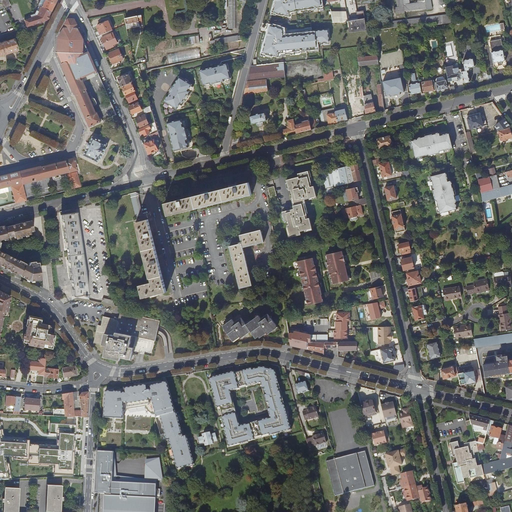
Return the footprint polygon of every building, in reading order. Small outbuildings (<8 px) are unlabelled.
[(0,0),(5,8),(11,5),(8,0),(0,0)] [(52,11),(55,4),(47,0),(46,0),(43,7),(52,11)] [(275,0),(272,13),(289,18),(290,13),(324,8),(323,3),(322,0),(275,0)] [(417,0),(418,2),(411,3),(410,0),(397,0),(398,6),(395,7),(395,11),(396,12),(398,12),(405,12),(405,11),(427,8),(427,9),(432,8),(430,0),(417,0)] [(357,12),(364,11),(363,2),(356,4),(357,12)] [(47,20),(52,11),(43,7),(38,4),(35,9),(38,11),(37,14),(36,13),(36,14),(24,20),(27,26),(27,27),(47,20)] [(348,21),(347,10),(332,11),(333,22),(348,21)] [(367,30),(364,11),(357,12),(358,19),(349,21),(349,23),(350,32),(350,33),(367,30)] [(450,14),(406,20),(407,25),(424,23),(438,22),(438,24),(451,23),(450,14)] [(140,22),(143,21),(142,15),(125,19),(126,25),(127,29),(132,28),(131,24),(140,22)] [(63,64),(74,59),(90,52),(84,39),(78,28),(77,28),(77,24),(74,19),(69,19),(66,24),(66,28),(65,28),(58,39),(58,54),(63,64)] [(101,36),(101,35),(111,31),(113,30),(109,21),(97,26),(101,36)] [(286,26),(270,23),(262,53),(280,57),(281,53),(320,49),(320,43),(330,43),(329,29),(317,30),(316,29),(313,30),(312,27),(286,29),(286,26)] [(111,31),(101,35),(102,38),(106,48),(118,43),(113,33),(112,33),(111,31)] [(189,37),(190,45),(199,43),(198,36),(189,37)] [(210,41),(211,45),(226,43),(232,42),(231,37),(215,40),(210,41)] [(187,38),(149,44),(150,52),(189,46),(187,38)] [(0,55),(18,50),(14,39),(0,44),(0,55)] [(248,39),(243,40),(238,41),(238,45),(239,48),(246,47),(248,39)] [(199,48),(168,54),(170,65),(201,58),(199,48)] [(109,54),(113,64),(123,60),(119,49),(109,54)] [(492,52),(494,63),(506,60),(504,49),(492,52)] [(79,70),(94,62),(90,52),(74,59),(79,70)] [(360,66),(379,64),(378,55),(358,57),(360,66)] [(463,78),(464,83),(471,82),(468,71),(471,68),(476,67),(474,58),(464,60),(465,69),(461,69),(462,73),(463,78)] [(74,59),(63,64),(76,94),(77,94),(87,117),(91,126),(102,121),(98,113),(89,94),(90,93),(89,92),(88,93),(87,90),(88,89),(88,88),(87,89),(79,70),(74,59)] [(203,85),(205,85),(210,83),(210,84),(214,83),(221,82),(225,81),(225,80),(230,79),(231,78),(228,63),(223,65),(218,66),(200,70),(203,85)] [(285,78),(284,63),(277,64),(272,64),(257,66),(251,66),(244,95),(268,91),(267,80),(285,78)] [(463,78),(462,73),(460,73),(459,67),(454,68),(454,65),(453,65),(448,67),(448,65),(446,66),(449,82),(462,79),(461,79),(463,78)] [(411,94),(422,92),(418,70),(415,71),(415,73),(411,73),(413,83),(410,84),(411,94)] [(364,98),(364,95),(363,86),(362,86),(360,73),(351,75),(352,78),(358,77),(361,99),(364,98)] [(119,78),(123,87),(132,83),(142,78),(142,76),(131,81),(128,74),(119,78)] [(178,109),(179,107),(180,104),(181,103),(182,103),(185,100),(188,93),(190,90),(189,90),(190,88),(192,85),(193,83),(188,81),(185,79),(180,76),(174,85),(171,91),(165,101),(170,104),(173,106),(178,109)] [(402,76),(383,82),(387,96),(391,95),(391,97),(402,94),(401,92),(405,91),(402,76)] [(437,97),(441,96),(440,90),(448,89),(447,81),(446,81),(446,78),(444,77),(438,78),(437,80),(437,83),(438,91),(436,91),(437,97)] [(424,92),(434,90),(432,80),(421,82),(422,84),(423,84),(424,92)] [(136,92),(132,83),(123,87),(122,87),(126,96),(135,92),(136,92)] [(280,98),(289,97),(287,88),(278,90),(280,98)] [(135,92),(126,96),(129,102),(138,99),(135,92)] [(366,111),(366,113),(376,111),(372,94),(364,95),(364,98),(365,102),(366,111)] [(351,115),(366,111),(365,102),(360,103),(357,103),(358,104),(349,107),(351,115)] [(129,107),(133,114),(142,110),(139,103),(129,107)] [(330,124),(338,122),(336,111),(335,108),(323,110),(326,122),(329,121),(330,124)] [(340,110),(336,111),(338,122),(348,120),(346,109),(342,110),(342,109),(340,109),(340,110)] [(262,124),(263,122),(268,120),(266,112),(250,116),(252,124),(258,123),(260,124),(262,124)] [(297,133),(312,129),(310,121),(308,113),(304,114),(306,120),(306,121),(305,122),(304,122),(303,122),(303,123),(303,124),(295,125),(297,133)] [(136,118),(141,129),(149,125),(149,124),(145,114),(136,118)] [(481,115),(467,118),(470,129),(483,126),(481,115)] [(167,123),(168,128),(169,133),(170,135),(174,151),(184,148),(189,147),(188,146),(187,140),(188,140),(187,136),(185,130),(184,126),(183,126),(182,121),(181,119),(167,123)] [(283,136),(297,133),(295,125),(294,120),(288,121),(289,126),(288,126),(289,129),(282,131),(283,136)] [(499,131),(510,128),(511,127),(509,125),(506,125),(505,123),(497,125),(499,131)] [(141,129),(139,129),(142,134),(144,133),(145,135),(150,133),(148,129),(151,128),(149,125),(141,129)] [(511,137),(510,128),(499,131),(501,141),(511,138),(511,137)] [(440,153),(449,150),(452,148),(453,148),(449,133),(440,135),(439,133),(433,134),(425,137),(418,139),(418,140),(412,141),(412,142),(414,149),(417,159),(418,159),(423,158),(430,156),(430,157),(441,154),(440,153)] [(234,137),(232,143),(241,141),(239,135),(234,137)] [(106,147),(105,146),(107,143),(92,136),(89,143),(88,143),(86,148),(83,155),(97,162),(99,158),(100,159),(106,147)] [(390,136),(377,139),(380,149),(392,146),(390,136)] [(145,144),(149,154),(159,150),(154,140),(145,144)] [(321,146),(323,152),(324,156),(334,154),(331,143),(321,146)] [(0,188),(13,185),(17,203),(28,201),(24,183),(43,178),(43,179),(44,178),(69,171),(69,172),(78,169),(75,158),(66,160),(66,161),(41,167),(21,172),(0,176),(0,188)] [(381,165),(380,165),(383,178),(392,176),(389,163),(381,165)] [(323,172),(326,189),(362,180),(358,164),(348,166),(346,167),(323,172)] [(78,171),(68,174),(72,189),(82,186),(79,175),(78,171)] [(307,215),(304,203),(306,203),(305,200),(317,197),(314,186),(311,187),(310,184),(312,183),(309,171),(298,174),(299,177),(287,180),(290,191),(291,190),(295,205),(294,206),(294,209),(283,212),(285,222),(289,222),(290,225),(288,225),(291,237),(301,235),(301,231),(312,229),(310,218),(306,219),(305,216),(307,215)] [(449,211),(456,210),(458,209),(456,203),(457,202),(455,195),(453,187),(451,181),(449,181),(446,172),(431,176),(432,180),(435,190),(433,190),(436,201),(437,200),(439,207),(440,212),(440,214),(449,211)] [(481,193),(500,188),(496,174),(478,179),(481,193)] [(386,188),(394,186),(394,185),(402,183),(401,179),(385,183),(386,188)] [(221,190),(224,202),(252,195),(252,193),(250,188),(249,183),(239,185),(221,190)] [(511,184),(500,188),(481,193),(483,201),(511,193),(511,184)] [(13,204),(17,203),(13,185),(0,188),(0,192),(9,190),(13,204)] [(394,187),(394,186),(386,188),(385,188),(388,200),(397,198),(395,190),(394,187)] [(359,199),(358,192),(359,192),(358,187),(347,190),(348,193),(346,193),(348,199),(349,198),(350,201),(359,199)] [(196,209),(224,202),(221,190),(193,197),(196,209)] [(137,192),(130,194),(136,217),(139,217),(140,216),(140,218),(139,219),(140,220),(148,218),(147,214),(143,215),(139,198),(139,194),(137,192)] [(189,211),(196,209),(193,197),(165,204),(168,216),(189,211)] [(361,205),(343,210),(345,218),(350,217),(351,221),(352,221),(357,220),(358,219),(358,216),(363,215),(361,205)] [(400,210),(391,212),(396,233),(405,231),(400,210)] [(74,297),(88,295),(77,213),(63,215),(74,297)] [(143,298),(150,296),(162,293),(167,292),(166,288),(164,280),(163,276),(148,219),(139,222),(138,221),(136,221),(137,222),(136,222),(150,279),(151,279),(152,282),(150,283),(139,286),(143,298)] [(40,265),(39,263),(36,263),(36,262),(30,262),(28,266),(26,264),(19,260),(19,261),(16,259),(0,250),(0,241),(1,240),(4,239),(5,241),(8,241),(9,240),(8,238),(14,237),(15,239),(32,234),(31,232),(34,232),(35,231),(34,230),(32,220),(5,227),(4,225),(0,226),(0,265),(3,267),(30,281),(42,280),(40,266),(40,265)] [(238,244),(230,246),(238,280),(240,288),(253,285),(251,277),(252,277),(252,275),(250,274),(246,257),(247,256),(247,254),(245,253),(243,247),(257,244),(264,242),(261,230),(240,235),(242,242),(239,242),(240,244),(238,244)] [(402,257),(411,255),(410,251),(411,250),(409,242),(399,245),(401,253),(402,257)] [(334,283),(350,280),(347,270),(343,252),(327,255),(329,262),(328,262),(330,269),(331,273),(332,277),(334,283)] [(412,257),(402,260),(404,271),(414,268),(412,257)] [(309,306),(325,303),(315,258),(299,262),(309,306)] [(406,288),(410,287),(410,286),(421,283),(420,277),(419,277),(418,272),(407,274),(408,279),(408,282),(401,284),(402,289),(406,288)] [(511,285),(511,276),(495,278),(496,288),(506,287),(511,286),(511,285)] [(467,286),(468,294),(476,292),(476,293),(482,292),(482,291),(489,289),(487,279),(474,282),(474,285),(467,286)] [(460,285),(443,288),(445,298),(453,296),(453,297),(462,295),(460,285)] [(381,286),(371,288),(374,299),(383,297),(381,286)] [(411,302),(423,299),(420,287),(409,290),(411,302)] [(7,315),(11,296),(0,290),(0,333),(3,317),(4,315),(7,315)] [(357,306),(354,292),(348,294),(351,307),(357,306)] [(112,306),(115,306),(115,301),(107,299),(103,298),(102,303),(112,306)] [(379,301),(369,303),(371,319),(381,318),(379,301)] [(413,308),(416,321),(425,319),(421,306),(413,308)] [(501,324),(500,324),(501,331),(511,329),(510,316),(507,316),(505,309),(498,310),(501,324)] [(119,321),(115,320),(115,319),(110,318),(104,317),(102,326),(98,325),(98,326),(97,332),(94,343),(106,346),(104,354),(104,355),(104,357),(117,360),(118,360),(119,360),(120,361),(121,357),(131,360),(133,353),(137,337),(146,340),(155,342),(156,341),(157,335),(158,333),(158,331),(159,329),(159,327),(160,322),(160,321),(121,312),(119,321)] [(260,316),(247,325),(242,318),(235,323),(233,320),(223,327),(233,342),(240,337),(241,338),(251,331),(256,338),(259,336),(260,338),(267,333),(268,335),(278,328),(269,314),(262,319),(260,316)] [(26,329),(26,330),(25,334),(24,334),(22,342),(28,343),(28,345),(42,348),(43,347),(52,348),(54,335),(47,333),(48,325),(39,323),(40,318),(29,316),(26,329)] [(464,326),(454,328),(456,338),(473,335),(471,324),(464,326)] [(392,334),(391,334),(389,334),(389,331),(391,331),(391,328),(378,328),(379,344),(389,344),(391,343),(391,340),(392,340),(392,334)] [(291,346),(309,350),(308,341),(294,337),(295,332),(289,331),(291,346)] [(476,348),(511,342),(511,333),(474,339),(475,347),(476,348)] [(338,358),(338,351),(338,341),(308,341),(309,350),(327,355),(328,348),(334,348),(335,357),(338,358)] [(338,341),(338,351),(345,351),(345,349),(357,349),(357,347),(357,345),(357,341),(340,341),(338,341)] [(437,342),(427,345),(431,359),(441,357),(437,342)] [(396,360),(394,351),(393,352),(392,347),(381,349),(383,363),(395,360),(396,360)] [(511,360),(509,361),(508,360),(508,356),(506,357),(499,358),(500,362),(495,363),(485,364),(484,365),(486,377),(487,377),(496,375),(496,377),(496,378),(501,377),(501,376),(500,375),(511,372),(511,360)] [(38,375),(44,375),(45,369),(46,359),(29,357),(29,364),(32,364),(33,360),(39,360),(38,375)] [(62,368),(64,377),(77,375),(75,366),(62,368)] [(459,376),(458,374),(456,366),(441,370),(443,379),(459,376)] [(216,397),(218,406),(218,407),(220,407),(221,411),(222,413),(223,416),(223,417),(224,421),(225,427),(224,427),(224,429),(225,430),(225,431),(227,439),(228,445),(229,447),(240,444),(247,442),(254,440),(254,438),(268,434),(269,436),(270,435),(277,434),(282,432),(289,430),(290,430),(287,419),(286,411),(284,404),(283,405),(281,399),(282,399),(281,390),(279,391),(278,385),(279,385),(276,371),(269,368),(263,367),(253,369),(253,368),(242,371),(239,372),(236,373),(236,372),(234,372),(228,374),(211,377),(211,379),(212,382),(214,389),(214,391),(216,397)] [(49,369),(45,369),(44,375),(44,376),(48,377),(57,378),(58,369),(49,369)] [(474,370),(458,374),(459,376),(461,385),(466,384),(466,385),(477,383),(476,381),(480,380),(481,385),(479,385),(481,394),(485,395),(480,370),(474,371),(474,370)] [(307,381),(295,384),(298,394),(310,391),(307,381)] [(169,441),(171,449),(173,449),(174,455),(173,455),(177,469),(181,468),(192,465),(194,465),(192,457),(189,458),(188,455),(191,454),(189,447),(188,442),(187,440),(187,438),(186,435),(185,435),(184,436),(182,436),(181,430),(176,412),(175,413),(167,382),(158,383),(158,384),(157,385),(156,383),(136,386),(137,388),(135,389),(134,387),(116,390),(116,392),(114,392),(114,390),(105,391),(104,418),(124,417),(125,413),(125,408),(128,407),(128,411),(145,404),(146,406),(147,408),(148,410),(149,411),(151,412),(153,413),(155,413),(156,416),(160,415),(161,419),(163,419),(164,425),(162,425),(166,440),(167,439),(168,439),(169,441)] [(81,411),(74,411),(74,416),(81,417),(87,418),(89,392),(82,393),(79,397),(81,411)] [(74,404),(73,400),(73,393),(62,394),(62,398),(63,398),(64,410),(53,410),(53,413),(43,412),(43,415),(53,415),(74,416),(74,411),(74,408),(74,404)] [(14,411),(20,412),(21,398),(7,397),(6,406),(11,406),(11,408),(14,408),(14,411)] [(25,399),(24,409),(39,411),(40,401),(25,399)] [(361,404),(365,419),(377,416),(375,407),(375,406),(374,401),(373,401),(366,403),(365,402),(363,403),(362,404),(361,404)] [(397,417),(394,403),(389,404),(386,404),(386,405),(382,406),(385,420),(397,417)] [(319,417),(316,407),(306,410),(306,411),(303,412),(305,420),(309,419),(319,417)] [(399,414),(403,428),(413,426),(409,408),(403,410),(403,413),(399,414)] [(488,431),(490,424),(490,420),(470,415),(471,421),(472,425),(473,429),(477,429),(477,431),(479,431),(479,429),(483,429),(488,431)] [(0,422),(0,479),(12,478),(9,462),(7,462),(6,455),(13,456),(13,460),(29,460),(29,464),(49,466),(49,464),(53,464),(53,467),(55,467),(54,476),(66,475),(72,476),(74,463),(75,463),(75,457),(74,457),(75,447),(76,447),(76,439),(75,439),(76,436),(76,434),(76,424),(51,422),(51,433),(58,433),(58,435),(58,437),(57,444),(31,442),(30,439),(26,438),(26,436),(4,436),(3,428),(1,428),(0,422)] [(503,450),(506,437),(500,435),(502,429),(494,427),(495,425),(492,424),(490,424),(488,431),(487,435),(490,435),(489,436),(500,438),(499,443),(497,444),(496,449),(503,450)] [(511,425),(509,425),(506,437),(503,450),(502,451),(504,452),(511,454),(511,457),(510,457),(510,458),(482,465),(485,475),(511,467),(511,425)] [(323,432),(319,433),(320,435),(317,435),(313,437),(316,446),(326,443),(323,432)] [(211,434),(210,433),(203,435),(203,437),(199,438),(200,442),(201,445),(205,444),(206,446),(214,444),(213,441),(218,440),(217,438),(216,433),(211,434)] [(482,465),(479,453),(476,442),(464,445),(465,448),(460,450),(458,442),(450,444),(453,458),(455,457),(457,463),(453,464),(458,484),(465,483),(464,479),(470,477),(471,479),(485,475),(482,465)] [(476,442),(479,453),(485,451),(483,444),(480,443),(476,442)] [(406,456),(405,449),(385,454),(389,468),(391,468),(393,476),(401,474),(398,466),(402,465),(400,457),(406,456)] [(156,497),(157,483),(113,481),(114,451),(98,450),(96,493),(99,493),(111,493),(111,495),(105,495),(103,511),(156,511),(157,497),(156,497)] [(375,486),(366,451),(327,461),(336,496),(375,486)] [(161,457),(147,458),(145,478),(164,481),(161,457)] [(405,488),(416,485),(412,472),(402,475),(403,480),(405,488)] [(490,497),(498,495),(494,483),(487,485),(490,497)] [(53,511),(61,511),(62,501),(63,501),(63,499),(63,497),(62,497),(62,486),(47,485),(46,511),(53,511)] [(416,485),(405,488),(408,501),(419,498),(416,485)] [(421,502),(431,500),(428,487),(423,488),(422,486),(417,487),(421,502)] [(2,502),(4,502),(3,511),(18,511),(19,488),(13,488),(4,487),(4,499),(2,499),(2,502)]
